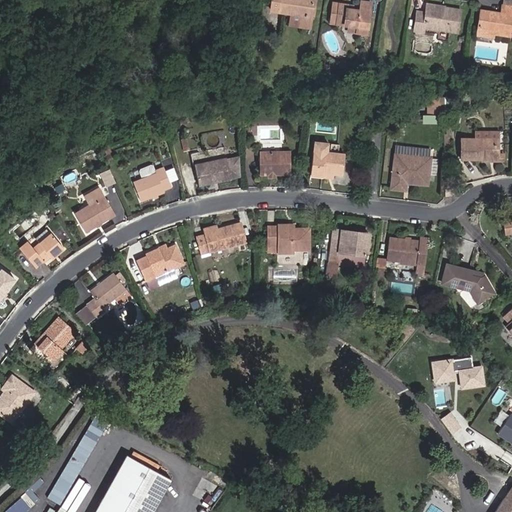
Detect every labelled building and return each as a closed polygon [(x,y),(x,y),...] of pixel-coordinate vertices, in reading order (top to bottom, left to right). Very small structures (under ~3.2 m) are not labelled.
[(309,28),(313,0),(272,0),(271,10),(300,15),(299,26),(309,28)] [(366,33),(371,2),(361,1),(360,10),(351,9),(351,10),(347,10),(348,4),(338,3),(333,2),(330,22),(349,25),(356,26),(355,31),(366,33)] [(443,6),(427,3),(426,9),(443,11),(443,7),(443,6)] [(511,6),(502,5),(501,13),(481,10),(477,34),(492,37),(493,33),(509,35),(511,19),(511,6)] [(417,12),(414,30),(423,32),(424,27),(449,31),(457,32),(460,11),(443,7),(443,11),(426,9),(426,13),(417,12)] [(423,32),(448,35),(449,31),(424,27),(423,32)] [(329,72),(326,64),(320,66),(322,74),(329,72)] [(453,107),(453,97),(444,97),(444,112),(444,113),(448,113),(448,107),(453,107)] [(474,159),(495,161),(496,154),(497,141),(497,139),(500,140),(501,131),(476,129),(475,138),(459,136),(458,158),(467,158),(474,159)] [(333,173),(342,174),(344,154),(327,153),(328,144),(314,142),(311,175),(323,176),(324,172),(333,173)] [(431,148),(404,146),(403,154),(430,157),(431,148)] [(260,174),(267,174),(276,174),(291,174),(290,150),(259,151),(260,174)] [(406,179),(427,181),(430,157),(403,154),(395,153),(391,187),(405,189),(406,182),(406,179)] [(500,164),(500,155),(496,154),(495,161),(474,159),(474,161),(500,164)] [(230,178),(240,176),(238,156),(227,159),(226,158),(195,164),(199,185),(231,179),(230,178)] [(140,169),(143,177),(157,171),(156,169),(154,163),(151,163),(141,167),(140,169)] [(143,177),(133,180),(141,200),(164,191),(164,190),(164,189),(172,186),(164,166),(156,169),(157,171),(143,177)] [(86,231),(116,213),(100,187),(85,195),(90,204),(75,212),(86,231)] [(511,219),(511,221),(503,222),(504,233),(511,231),(511,219)] [(239,224),(215,230),(203,233),(204,235),(195,237),(199,254),(244,242),(239,224)] [(267,245),(277,245),(277,251),(277,253),(293,253),(293,249),(308,249),(308,229),(293,229),(287,229),(287,224),(277,224),(277,227),(267,227),(266,245),(267,245)] [(49,233),(44,226),(27,240),(33,246),(49,233)] [(340,230),(332,229),(331,237),(339,237),(340,230)] [(340,230),(339,237),(331,237),(329,255),(337,256),(338,252),(365,256),(367,237),(356,236),(356,232),(340,230)] [(64,248),(50,232),(49,233),(33,246),(27,240),(20,246),(36,266),(44,260),(50,255),(52,258),(64,248)] [(397,238),(388,237),(385,258),(414,261),(413,271),(422,272),(424,262),(427,237),(418,236),(418,240),(408,239),(397,238)] [(166,249),(159,252),(157,248),(145,254),(146,256),(136,261),(144,280),(154,276),(152,272),(180,260),(173,246),(166,249)] [(376,266),(385,267),(385,258),(377,257),(376,266)] [(326,276),(334,278),(337,264),(328,263),(326,276)] [(476,300),(492,291),(482,275),(478,277),(470,275),(471,270),(446,263),(440,280),(464,287),(467,286),(476,300)] [(5,298),(1,296),(15,277),(0,266),(0,304),(2,305),(4,303),(5,301),(5,298)] [(102,307),(125,289),(114,273),(89,292),(95,298),(86,305),(95,317),(104,310),(102,307)] [(511,306),(501,316),(507,324),(504,326),(511,334),(511,306)] [(60,348),(74,331),(59,317),(30,350),(49,366),(62,350),(60,348)] [(82,352),(89,345),(83,340),(76,347),(82,352)] [(481,367),(473,368),(471,357),(432,362),(434,373),(440,372),(441,380),(454,378),(453,371),(459,370),(462,387),(483,384),(481,367)] [(0,397),(0,412),(10,420),(33,391),(11,373),(1,386),(8,392),(6,394),(4,393),(0,397)] [(460,427),(449,413),(441,420),(451,434),(460,427)] [(497,433),(511,442),(511,415),(510,414),(497,433)] [(84,433),(48,497),(61,505),(97,440),(84,433)] [(149,511),(168,477),(123,453),(90,511),(149,511)] [(511,511),(511,486),(495,511),(511,511)] [(23,498),(1,511),(25,511),(29,507),(23,498)]
